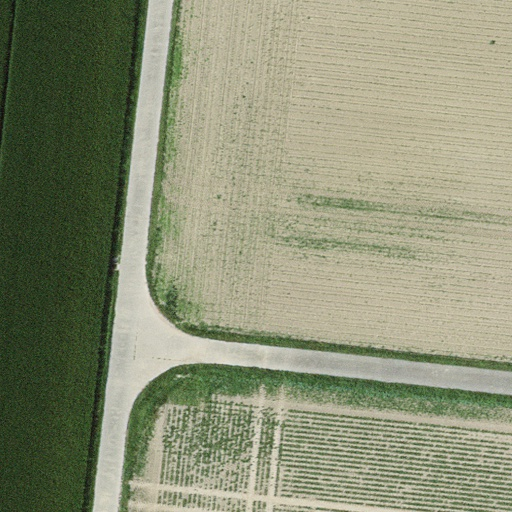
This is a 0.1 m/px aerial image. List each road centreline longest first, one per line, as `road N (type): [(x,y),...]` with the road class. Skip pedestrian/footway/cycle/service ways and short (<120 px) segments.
road 1 (track): [(158,0),(100,511)]
road 2 (track): [(123,304),(511,352)]
